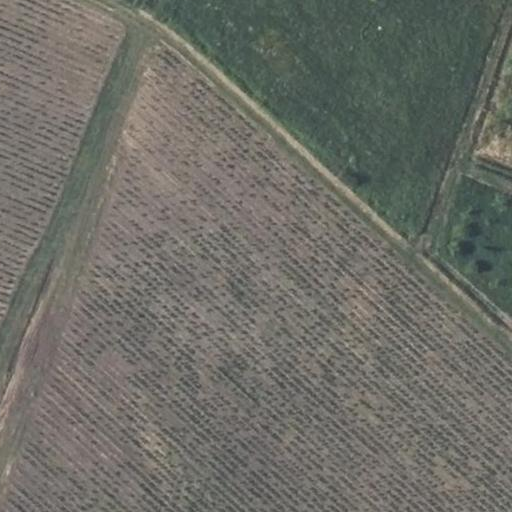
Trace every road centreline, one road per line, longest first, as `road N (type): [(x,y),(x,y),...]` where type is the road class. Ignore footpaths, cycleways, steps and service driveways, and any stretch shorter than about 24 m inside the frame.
road 1 (track): [(511,351),(168,45),(85,0)]
road 2 (track): [(0,405),(140,27)]
